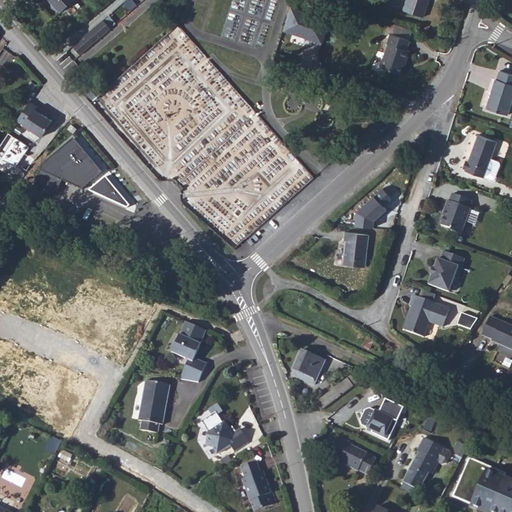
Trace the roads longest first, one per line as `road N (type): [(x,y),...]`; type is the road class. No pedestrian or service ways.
road 1 (unclassified): [(0,14),(230,281)]
road 2 (residential): [(209,511),(80,436),(117,370),(14,318)]
road 3 (residential): [(440,96),(230,281)]
road 4 (track): [(511,427),(280,324)]
road 5 (residential): [(237,294),(287,418),(307,511)]
road 6 (residential): [(440,96),(445,117),(377,311)]
road 7 (residential): [(377,311),(381,331),(469,387)]
